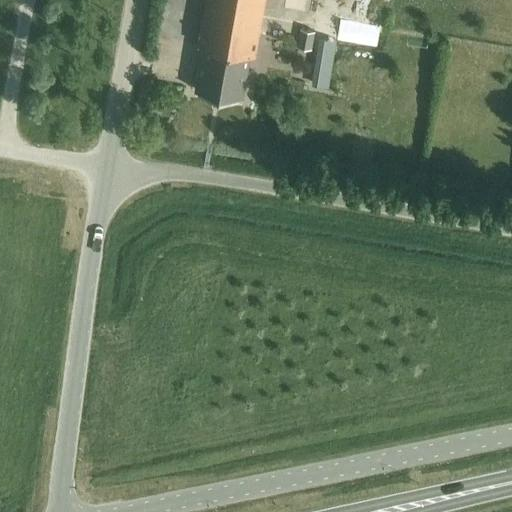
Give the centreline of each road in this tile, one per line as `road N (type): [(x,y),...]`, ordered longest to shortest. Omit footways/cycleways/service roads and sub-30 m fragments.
road 1 (unclassified): [(107,167),(199,175),(511,229)]
road 2 (unclassified): [(511,434),(131,511)]
road 3 (tertiary): [(59,511),(107,167)]
road 4 (tertiary): [(107,167),(137,0)]
road 5 (track): [(28,0),(2,149)]
road 6 (secondary): [(388,511),(511,484)]
